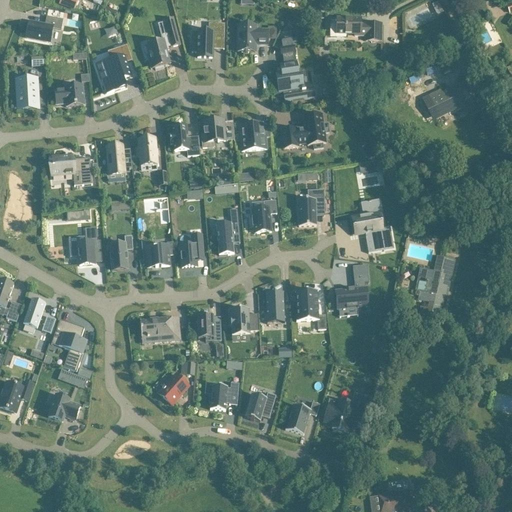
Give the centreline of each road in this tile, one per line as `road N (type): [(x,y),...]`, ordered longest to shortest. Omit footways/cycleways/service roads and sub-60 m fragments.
road 1 (residential): [(245,92),(184,96),(84,133),(0,138)]
road 2 (residential): [(337,457),(306,462),(210,432),(165,439),(132,412)]
road 3 (residential): [(309,257),(281,258),(213,295),(108,305)]
road 4 (residential): [(337,511),(391,336)]
road 5 (residential): [(0,437),(91,455),(132,412)]
road 6 (residential): [(0,254),(108,305)]
